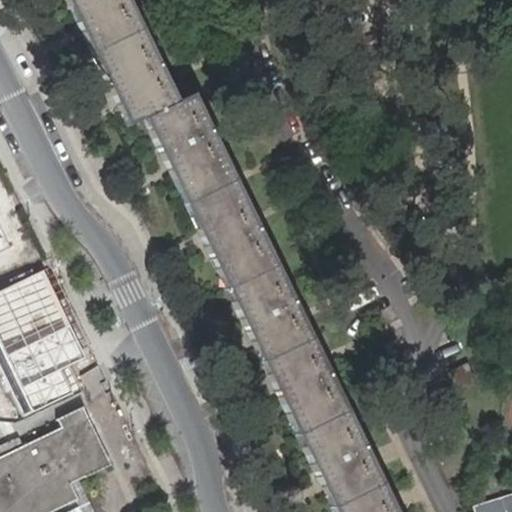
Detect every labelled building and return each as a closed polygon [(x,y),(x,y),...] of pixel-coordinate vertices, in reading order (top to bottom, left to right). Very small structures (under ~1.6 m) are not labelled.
[(334,511),(337,511),(389,494),(372,461),(323,359),(301,316),(254,220),(234,179),(192,94),(176,103),(125,0),(62,0),(78,33),(114,105),(125,128),(141,120),(165,170),(199,239),(334,511)] [(0,372),(22,419),(81,391),(67,363),(82,356),(42,271),(0,290),(0,372)] [(467,364),(449,372),(457,391),(476,383),(467,364)] [(60,427),(23,445),(0,455),(0,511),(53,511),(79,500),(67,477),(81,470),(86,479),(104,470),(92,446),(100,442),(83,406),(56,420),(60,427)] [(92,446),(104,470),(111,465),(100,442),(92,446)] [(511,511),(511,491),(475,503),(477,511),(511,511)] [(397,511),(393,503),(389,494),(337,511),(397,511)]
